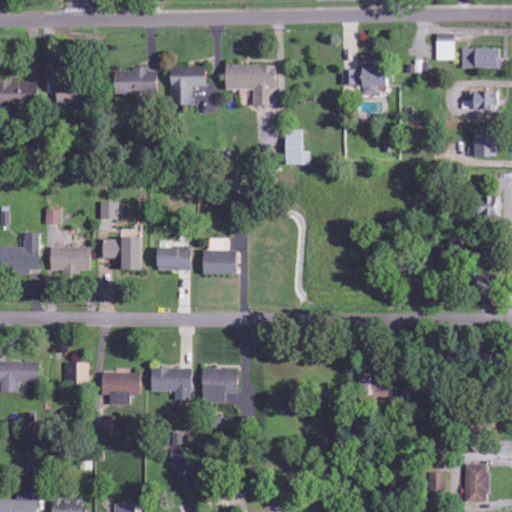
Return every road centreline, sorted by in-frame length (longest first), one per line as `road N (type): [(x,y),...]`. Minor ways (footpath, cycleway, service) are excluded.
road 1 (residential): [(511,16),(0,22)]
road 2 (residential): [(511,317),(0,317)]
